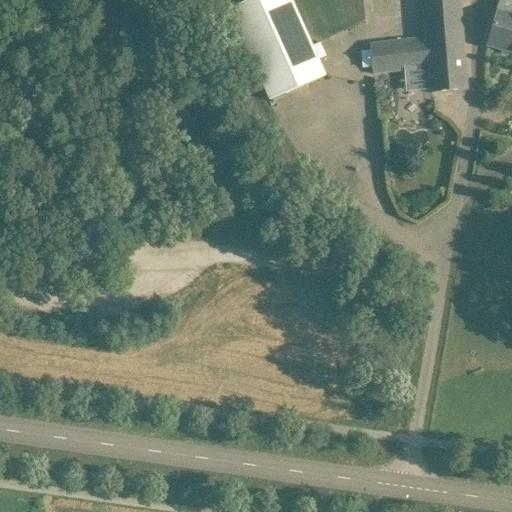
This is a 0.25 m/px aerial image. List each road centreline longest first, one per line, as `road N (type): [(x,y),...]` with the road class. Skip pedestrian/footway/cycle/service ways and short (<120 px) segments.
road 1 (secondary): [(399,486),(0,429)]
road 2 (track): [(431,321),(376,284),(182,246),(65,289)]
road 3 (unclassified): [(399,486),(442,265),(346,208)]
road 4 (track): [(346,208),(289,171),(241,123),(195,0)]
road 5 (track): [(289,171),(182,246)]
